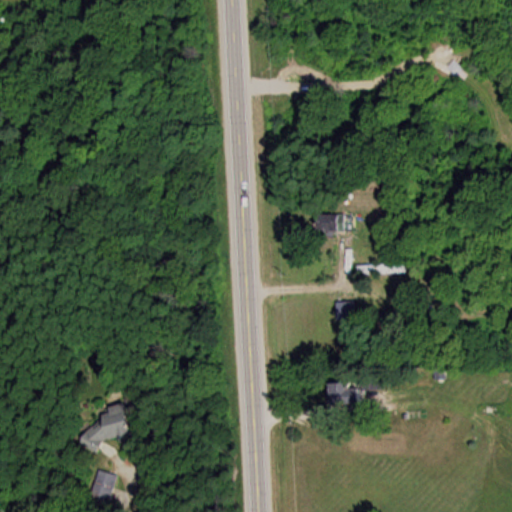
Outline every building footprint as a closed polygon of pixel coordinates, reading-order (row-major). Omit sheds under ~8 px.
[(323,224),(326,224),(326,232),(350,232),(350,216),(323,216),(323,224)] [(361,276),(410,276),(410,266),(361,266),(361,276)] [(358,322),(358,303),(337,303),(337,322),(358,322)] [(370,389),(361,389),(361,381),(340,381),(340,406),(370,406),(370,389)] [(148,436),(134,406),(84,430),(95,454),(126,439),(129,445),(148,436)] [(117,500),(121,475),(101,472),(97,496),(117,500)]
